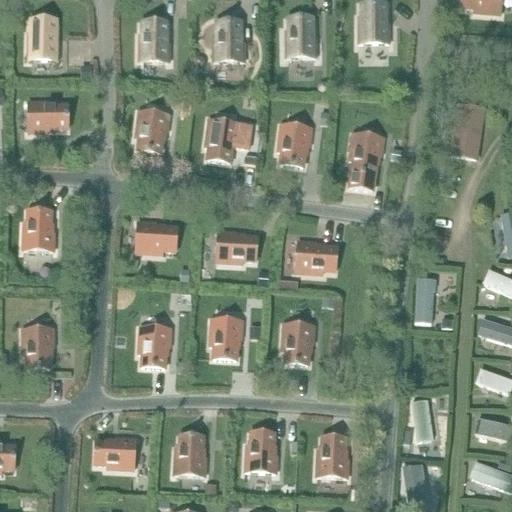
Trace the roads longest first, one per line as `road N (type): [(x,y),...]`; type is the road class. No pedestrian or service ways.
road 1 (track): [(454,511),(480,167),(511,138)]
road 2 (residential): [(389,415),(80,408)]
road 3 (residential): [(407,224),(105,181)]
road 4 (residential): [(105,181),(96,369),(80,408)]
road 5 (residential): [(389,415),(407,224)]
road 6 (residential): [(101,0),(105,181)]
road 7 (residential): [(407,224),(425,51)]
